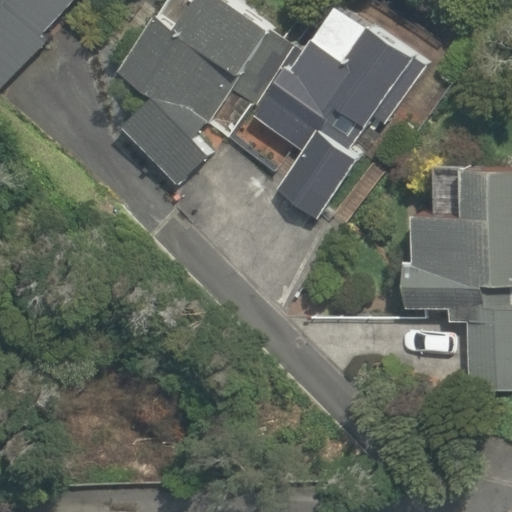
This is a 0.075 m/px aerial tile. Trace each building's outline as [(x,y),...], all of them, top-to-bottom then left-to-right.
[(0,0),(0,84),(92,0),(0,0)] [(179,178),(207,165),(210,123),(285,26),(251,0),(179,0),(125,71),(125,136),(179,178)] [(359,0),(263,111),(305,148),(277,181),(319,218),(446,72),(438,65),(363,0),(359,0)] [(448,214),(434,212),(429,252),(423,305),(453,308),(451,323),(477,326),(471,383),(511,387),(511,159),(488,157),(455,153),(448,214)] [(156,511),(199,511),(188,493),(156,511)]
